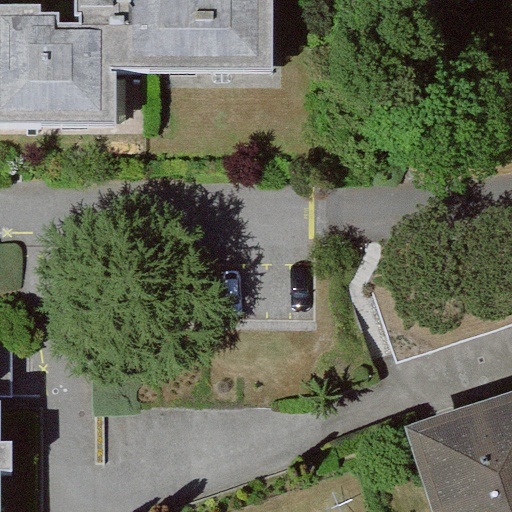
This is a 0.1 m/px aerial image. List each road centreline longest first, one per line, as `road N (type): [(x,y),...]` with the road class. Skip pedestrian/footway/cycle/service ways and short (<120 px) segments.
road 1 (residential): [(511,198),(416,216),(58,216)]
road 2 (residential): [(58,216),(78,511)]
